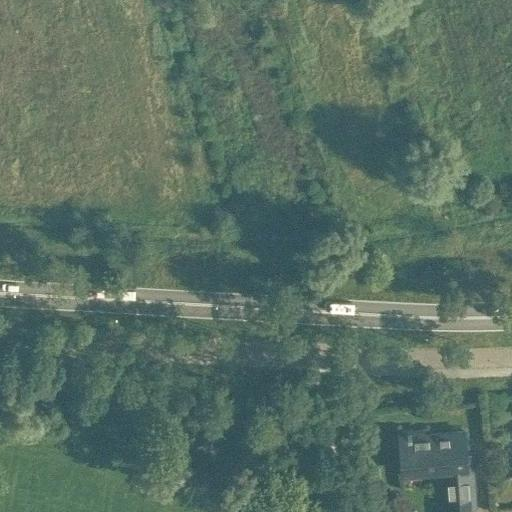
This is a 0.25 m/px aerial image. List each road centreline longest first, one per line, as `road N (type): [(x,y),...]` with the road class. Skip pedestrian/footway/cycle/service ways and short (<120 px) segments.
road 1 (tertiary): [(0,291),(511,315)]
road 2 (residential): [(0,332),(511,355)]
